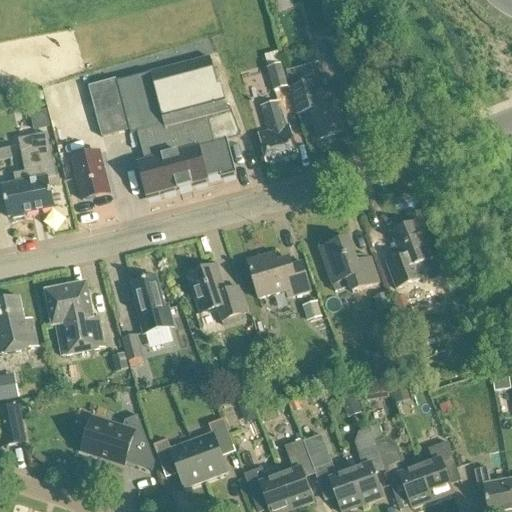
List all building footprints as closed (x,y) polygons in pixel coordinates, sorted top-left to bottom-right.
[(117,87),(130,132),(131,136),(140,134),(148,164),(141,166),(141,168),(139,168),(142,178),(144,177),(149,197),(148,197),(148,199),(239,176),(230,142),(244,139),(235,112),(232,112),(225,87),(222,88),(214,59),(117,87)] [(274,94),(289,89),(283,66),(267,71),(274,94)] [(312,66),(286,74),(291,92),(298,117),(310,114),(318,143),(347,135),(336,94),(321,99),(317,84),(312,66)] [(100,80),(115,136),(130,132),(117,87),(114,76),(100,80)] [(103,140),(115,136),(100,80),(87,83),(96,115),(86,118),(89,127),(94,134),(101,132),(103,140)] [(284,130),(277,104),(260,109),(268,135),(257,138),(266,169),(298,160),(289,128),(284,130)] [(421,127),(431,124),(427,113),(417,117),(421,127)] [(48,136),(36,138),(18,142),(24,174),(14,176),(16,186),(2,189),(8,219),(11,218),(12,221),(24,218),(24,216),(54,210),(48,180),(56,178),(48,136)] [(0,164),(12,162),(8,143),(0,144),(0,164)] [(83,203),(110,196),(99,154),(72,161),(83,203)] [(417,268),(433,261),(419,223),(390,234),(400,261),(386,266),(396,292),(422,282),(417,268)] [(351,296),(379,287),(370,262),(356,266),(348,242),(320,251),(333,288),(347,283),(351,296)] [(258,301),(286,292),(288,299),(310,292),(301,264),(281,270),(279,265),(276,262),(273,254),(246,262),(258,301)] [(219,324),(244,316),(236,291),(224,295),(215,269),(187,278),(199,316),(215,311),(219,324)] [(133,303),(142,338),(174,329),(170,310),(164,312),(156,280),(131,286),(135,302),(133,303)] [(62,360),(104,352),(98,320),(93,321),(86,287),(46,295),(53,330),(56,329),(62,360)] [(374,300),(379,314),(392,309),(387,295),(374,300)] [(20,300),(0,304),(0,357),(37,350),(31,322),(25,323),(23,313),(20,300)] [(317,305),(303,309),(308,324),(322,320),(317,305)] [(430,339),(418,309),(398,317),(409,347),(430,339)] [(142,366),(136,337),(123,340),(129,369),(142,366)] [(123,357),(112,360),(116,374),(128,371),(123,357)] [(511,388),(511,376),(510,370),(495,374),(500,392),(511,388)] [(14,377),(0,379),(0,404),(19,401),(14,377)] [(206,384),(196,388),(202,402),(211,399),(206,384)] [(403,385),(392,389),(395,401),(407,397),(403,385)] [(355,394),(340,400),(348,420),(363,415),(355,394)] [(297,402),(289,406),(293,415),(301,412),(297,402)] [(449,404),(440,407),(443,415),(452,412),(449,404)] [(19,408),(0,412),(0,446),(1,450),(27,445),(19,408)] [(93,423),(90,422),(85,437),(88,438),(83,454),(127,468),(128,466),(152,473),(154,465),(138,420),(125,424),(122,432),(93,423)] [(212,436),(192,443),(206,485),(230,476),(222,455),(235,451),(224,423),(209,428),(212,436)] [(370,430),(386,473),(393,491),(403,487),(412,511),(432,504),(419,468),(407,473),(397,446),(387,440),(383,441),(378,427),(370,430)] [(351,472),(365,509),(384,501),(375,477),(386,473),(370,430),(360,434),(356,446),(364,467),(351,472)] [(321,433),(304,441),(304,442),(317,478),(324,496),(334,492),(342,511),(356,511),(365,509),(351,472),(337,477),(332,465),(321,433)] [(307,481),(317,478),(304,442),(286,449),(295,473),(282,478),(295,511),(316,504),(307,481)] [(206,485),(192,443),(169,451),(167,444),(155,448),(165,476),(176,472),(183,493),(206,485)] [(432,463),(419,468),(432,504),(454,495),(445,471),(455,467),(447,444),(428,452),(432,463)] [(272,511),(295,511),(282,478),(268,483),(263,469),(245,476),(255,501),(267,496),(272,511)] [(487,511),(511,511),(511,495),(510,485),(489,489),(486,471),(475,473),(479,495),(484,494),(487,511)]
